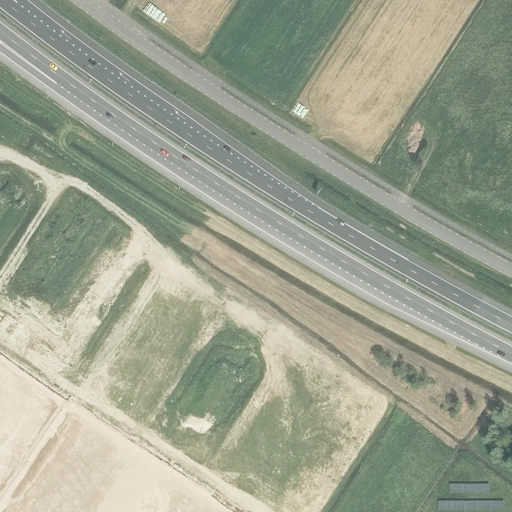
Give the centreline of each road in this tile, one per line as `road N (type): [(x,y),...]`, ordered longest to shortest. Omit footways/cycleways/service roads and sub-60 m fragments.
road 1 (motorway): [(511,325),(223,158),(14,10)]
road 2 (motorway): [(61,77),(322,250),(511,355)]
road 3 (unclassified): [(511,269),(300,150),(80,0)]
